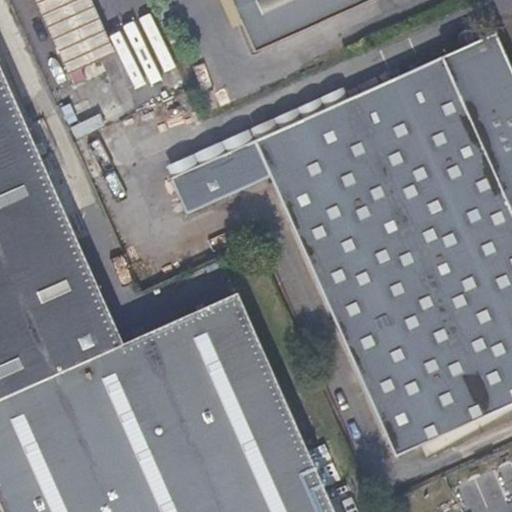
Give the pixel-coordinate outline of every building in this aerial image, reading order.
[(88,0),(36,0),(70,76),(114,57),(88,0)] [(229,0),(252,51),(368,0),(229,0)] [(511,403),(511,75),(494,35),(169,182),(185,219),(269,182),(397,456),(511,403)] [(0,355),(2,358),(93,317),(0,106),(0,355)] [(0,511),(318,511),(222,302),(109,352),(93,317),(2,358),(0,355),(0,511)]
